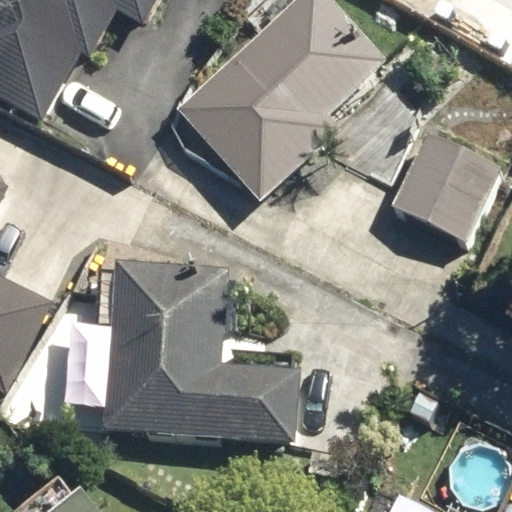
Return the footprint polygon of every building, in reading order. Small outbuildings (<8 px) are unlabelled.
[(0,0),(0,96),(59,129),(111,36),(140,52),(168,0),(0,0)] [(311,0),(180,122),(258,204),(391,80),(315,0),(311,0)] [(413,149),(383,211),(455,246),(485,184),(413,149)] [(0,294),(0,200),(11,177),(0,171),(0,397),(1,398),(42,315),(0,294)] [(105,435),(303,454),(310,381),(229,374),(237,281),(121,270),(105,435)]
